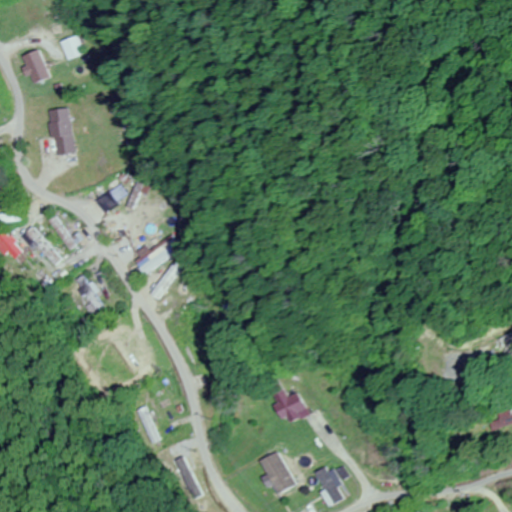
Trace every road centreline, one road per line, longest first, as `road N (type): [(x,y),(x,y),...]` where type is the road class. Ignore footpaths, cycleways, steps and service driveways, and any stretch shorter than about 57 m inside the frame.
road 1 (residential): [(0,66),(15,104),(16,154),(36,192),(93,231),(117,272),(178,339),(216,465),(245,511)]
road 2 (residential): [(511,469),(346,511)]
